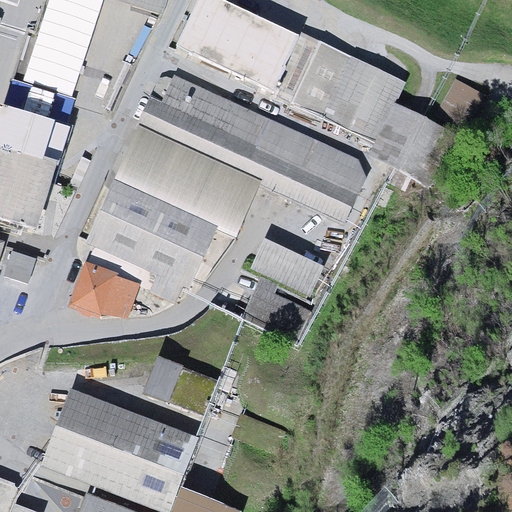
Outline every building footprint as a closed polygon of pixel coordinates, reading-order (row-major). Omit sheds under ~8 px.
[(104,1),(102,0),(48,0),(23,82),(72,98),(104,1)] [(171,0),(102,0),(104,1),(165,21),(171,0)] [(300,36),(224,0),(198,0),(176,46),(272,97),(300,36)] [(406,82),(301,33),(300,36),(272,97),(375,143),(368,155),(428,188),(455,133),(396,104),(406,82)] [(371,165),(173,75),(162,102),(149,96),(80,238),(88,243),(67,307),(100,319),(127,319),(139,288),(175,304),(186,295),(216,230),(236,238),(259,188),(344,225),(371,165)] [(23,82),(11,78),(0,112),(0,217),(40,230),(82,101),(72,98),(23,82)] [(264,238),(250,268),(260,273),(279,283),(308,297),(323,266),(264,238)] [(35,259),(11,250),(3,276),(28,284),(35,259)] [(279,283),(260,273),(241,319),(297,347),(314,313),(274,294),(279,283)] [(218,381),(156,357),(142,394),(204,417),(218,381)] [(198,435),(67,388),(37,474),(83,490),(75,511),(230,511),(232,509),(178,490),(198,435)] [(16,484),(0,478),(0,511),(31,511),(17,503),(16,484)]
